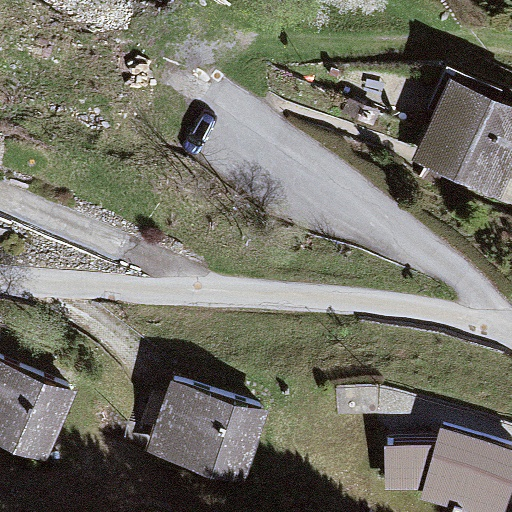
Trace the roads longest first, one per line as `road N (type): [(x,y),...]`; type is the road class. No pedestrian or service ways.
road 1 (track): [(0,291),(511,334)]
road 2 (track): [(498,327),(435,259),(170,51)]
